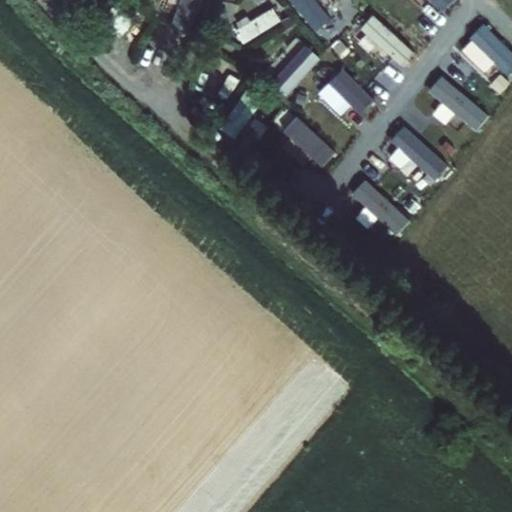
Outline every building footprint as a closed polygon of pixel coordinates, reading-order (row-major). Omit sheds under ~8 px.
[(328,0),(288,0),(314,36),(334,22),(326,12),(333,7),(328,0)] [(511,7),(504,0),(485,0),(505,20),(511,12),(511,7)] [(427,20),(463,22),(464,2),(427,1),(427,20)] [(273,7),(235,30),(243,43),(281,20),(273,7)] [(160,18),(140,59),(154,65),(174,25),(160,18)] [(265,68),(306,38),(297,27),(256,56),(265,68)]
